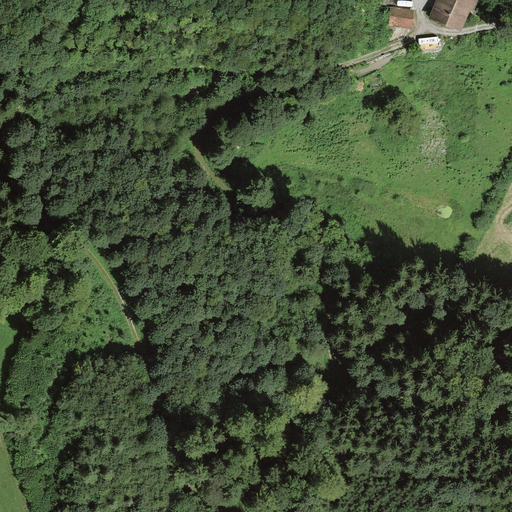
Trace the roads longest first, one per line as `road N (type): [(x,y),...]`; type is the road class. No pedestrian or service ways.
road 1 (track): [(331,70),(84,62),(13,103),(1,129),(1,156),(19,180),(107,269),(181,476),(225,511)]
road 2 (track): [(415,0),(421,35),(238,98),(213,113),(199,148),(208,167),(319,274),(340,370),(364,387),(421,392),(511,416)]
